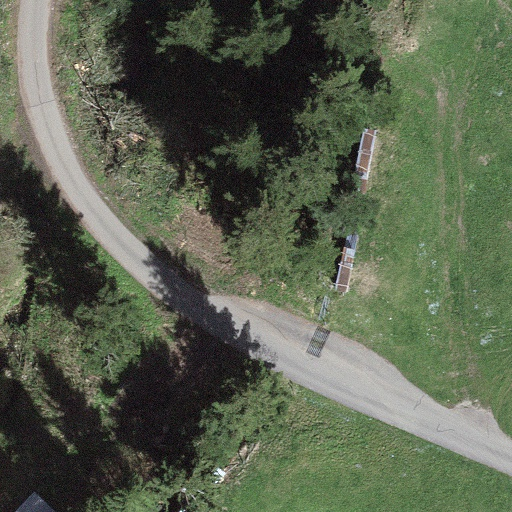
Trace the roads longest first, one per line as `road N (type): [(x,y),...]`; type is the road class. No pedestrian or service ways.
road 1 (unclassified): [(36,0),(32,74),(56,150),(106,227),(142,263),(229,328),(403,414),(511,457)]
road 2 (track): [(403,414),(511,328)]
